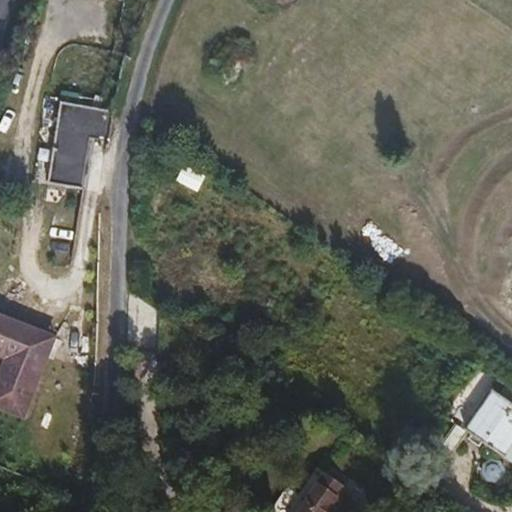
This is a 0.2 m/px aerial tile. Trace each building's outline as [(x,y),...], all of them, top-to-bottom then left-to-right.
[(93,190),(101,154),(22,133),(14,169),(93,190)] [(440,156),(419,142),(409,159),(431,173),(440,156)] [(430,175),(442,182),(454,165),(440,156),(431,173),(430,175)] [(55,338),(0,315),(0,407),(25,417),(55,338)] [(511,445),(511,402),(493,390),(466,430),(504,457),(511,445)] [(318,430),(310,425),(293,452),(302,457),(318,430)] [(169,464),(165,471),(189,486),(194,478),(169,464)] [(300,511),(327,511),(341,491),(322,478),(300,511)]
